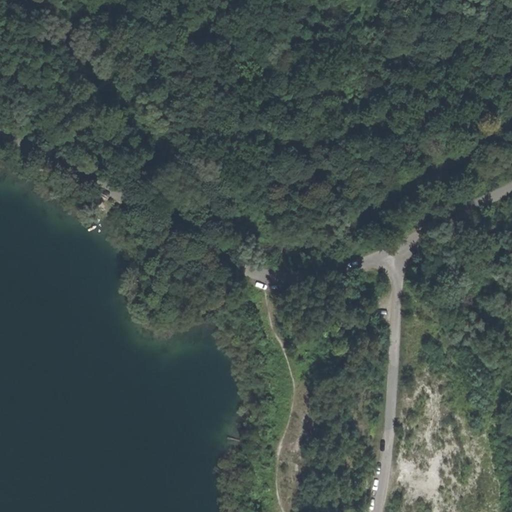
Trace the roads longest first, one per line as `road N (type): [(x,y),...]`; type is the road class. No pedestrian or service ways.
road 1 (unclassified): [(390,255),(264,277),(0,132)]
road 2 (unclassified): [(377,511),(398,412),(390,255)]
road 3 (track): [(264,277),(292,382),(272,481),(281,511)]
road 4 (unclassified): [(390,255),(511,192)]
